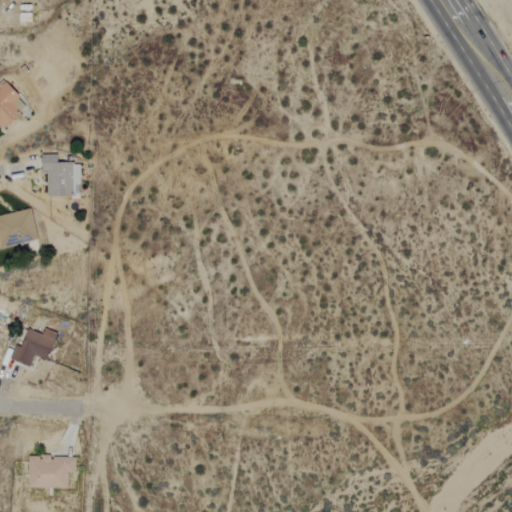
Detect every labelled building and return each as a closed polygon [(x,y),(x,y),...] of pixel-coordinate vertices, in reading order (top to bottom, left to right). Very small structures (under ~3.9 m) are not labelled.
[(0,87),(0,129),(3,132),(28,104),(5,83),(0,87)] [(58,155),(44,155),(46,197),(81,195),(80,163),(58,164),(58,155)] [(0,217),(0,248),(38,241),(32,211),(0,217)] [(30,366),(33,356),(48,361),(57,333),(45,329),(43,335),(28,330),(22,348),(15,346),(10,360),(30,366)] [(68,489),(69,474),(76,474),(76,458),(28,457),(27,488),(68,489)]
